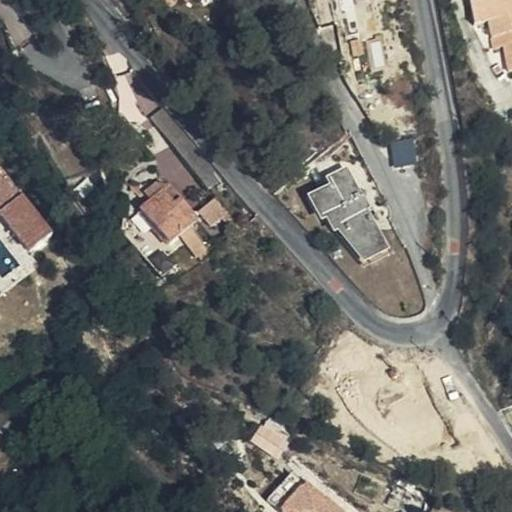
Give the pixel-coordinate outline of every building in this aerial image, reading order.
[(511,0),(481,0),(483,7),(497,5),(503,31),(508,30),(511,29),(511,0)] [(418,164),(413,140),(392,144),(396,168),(418,164)] [(226,176),(201,147),(184,161),(211,191),(226,176)] [(373,212),(372,209),(369,213),(362,201),(367,197),(350,170),(334,180),(338,186),(315,201),(327,219),(333,216),(341,229),(348,226),(366,257),(383,245),(373,212)] [(0,209),(4,210),(37,257),(61,240),(11,174),(0,172),(0,209)] [(172,194),(167,199),(179,210),(184,207),(172,194)] [(142,221),(170,253),(199,225),(184,207),(179,210),(167,199),(142,221)] [(231,215),(220,202),(202,217),(214,229),(231,215)] [(391,240),(372,209),(373,212),(383,245),(391,240)] [(215,256),(198,235),(188,243),(207,264),(215,256)] [(273,419),(252,440),(274,461),(294,441),(273,419)] [(343,511),(308,482),(285,508),(289,511),(343,511)]
